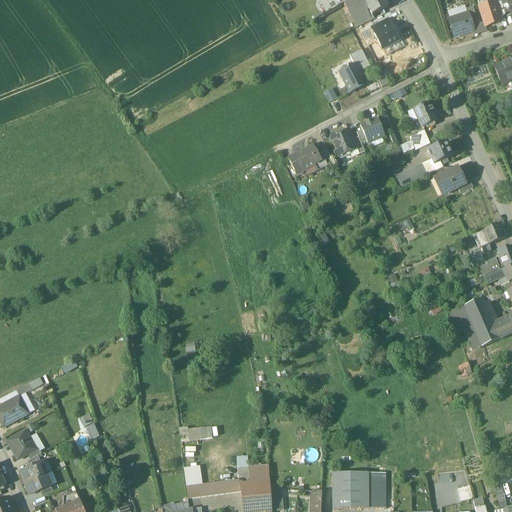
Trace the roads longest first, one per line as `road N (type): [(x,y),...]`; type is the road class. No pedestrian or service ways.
road 1 (track): [(41,0),(182,195),(277,149)]
road 2 (residential): [(436,59),(511,221)]
